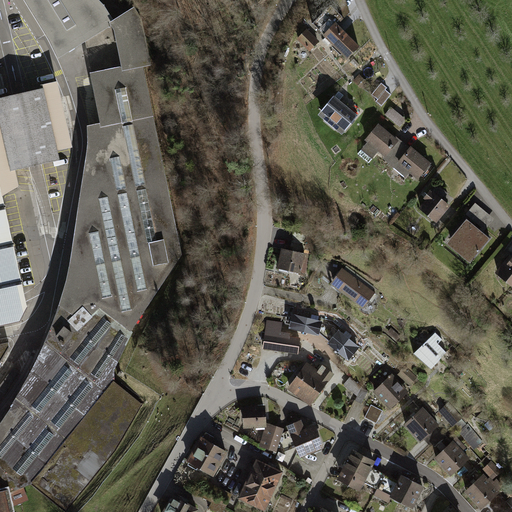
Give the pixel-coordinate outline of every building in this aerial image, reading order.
[(0,511),(14,511),(10,487),(25,482),(66,511),(68,511),(145,401),(115,373),(132,333),(174,260),(142,70),(151,68),(135,12),(113,22),(96,0),(25,0),(60,58),(72,50),(85,42),(88,61),(101,126),(89,128),(68,278),(52,320),(43,347),(31,377),(0,424),(0,511)] [(324,9),(313,18),(322,28),(333,18),(324,9)] [(361,49),(331,20),(319,32),(349,61),(361,49)] [(307,30),(298,40),(310,52),(320,43),(307,30)] [(360,74),(353,80),(360,87),(366,81),(360,74)] [(381,82),(372,93),(378,98),(386,89),(388,87),(381,82)] [(0,328),(20,324),(27,310),(19,273),(2,199),(19,189),(15,172),(39,167),(59,163),(57,152),(73,149),(56,85),(0,99),(0,328)] [(391,94),(386,89),(378,98),(376,101),(382,105),(391,94)] [(358,113),(334,94),(319,113),(342,132),(358,113)] [(406,118),(392,106),(385,114),(400,126),(406,118)] [(399,138),(379,122),(365,138),(368,141),(362,149),(372,157),(379,150),(385,155),(399,138)] [(418,178),(432,161),(411,144),(409,147),(399,138),(385,155),(382,158),(406,177),(410,172),(418,178)] [(452,200),(433,183),(420,198),(424,202),(416,210),(438,229),(452,213),(445,208),(452,200)] [(495,218),(476,203),(467,214),(481,225),(480,227),(484,231),(495,218)] [(480,227),(467,217),(447,242),(470,261),(490,236),(484,231),(480,227)] [(291,253),(281,251),(278,271),(302,275),(305,255),(307,237),(294,234),(291,253)] [(511,264),(508,261),(495,276),(511,290),(511,264)] [(373,294),(339,269),(327,284),(361,310),(373,294)] [(310,318),(292,314),(289,329),(319,336),(322,321),(317,320),(319,313),(312,311),(310,318)] [(278,353),(280,334),(282,322),(265,319),(260,351),(278,353)] [(343,334),(339,330),(328,343),(348,359),(359,346),(350,339),(353,335),(347,330),(343,334)] [(278,353),(296,356),(299,337),(280,334),(278,353)] [(440,342),(433,335),(412,356),(428,372),(446,354),(437,345),(440,342)] [(0,362),(11,343),(10,339),(0,341),(0,362)] [(304,364),(285,391),(295,398),(315,372),(304,364)] [(319,366),(315,372),(295,398),(307,407),(331,374),(319,366)] [(416,379),(404,368),(397,376),(409,386),(416,379)] [(381,385),(370,393),(387,412),(407,393),(389,376),(381,385)] [(356,400),(360,403),(365,393),(346,379),(342,386),(357,396),(356,400)] [(263,402),(242,404),(244,424),(265,422),(263,402)] [(457,434),(471,449),(481,440),(445,402),(435,412),(450,429),(454,425),(460,431),(457,434)] [(380,411),(369,405),(363,417),(374,423),(380,411)] [(446,439),(419,410),(401,427),(418,446),(423,442),(432,452),(446,439)] [(298,454),(322,444),(312,421),(303,425),(300,418),(286,424),(298,454)] [(282,427),(267,421),(260,443),(275,448),(282,427)] [(185,458),(210,472),(225,448),(209,438),(211,434),(203,429),(185,458)] [(475,468),(450,442),(431,459),(450,479),(460,470),(466,476),(475,468)] [(372,459),(351,449),(338,475),(360,485),(362,480),(369,466),(372,459)] [(278,468),(255,458),(238,495),(261,506),(278,468)] [(500,471),(491,460),(482,468),(491,478),(500,471)] [(376,469),(369,466),(362,480),(369,484),(376,469)] [(470,480),(462,487),(484,510),(489,505),(492,508),(503,498),(475,468),(466,476),(470,480)] [(384,473),(376,469),(369,484),(378,487),(384,473)] [(393,477),(384,473),(378,487),(387,492),(393,477)] [(422,484),(402,474),(399,480),(392,494),(412,504),(422,484)] [(399,480),(393,477),(387,492),(392,494),(399,480)] [(211,500),(207,507),(217,511),(219,511),(230,494),(206,481),(200,494),(211,500)] [(192,511),(197,505),(172,492),(160,511),(192,511)] [(511,511),(511,508),(503,498),(492,508),(495,511),(511,511)]
